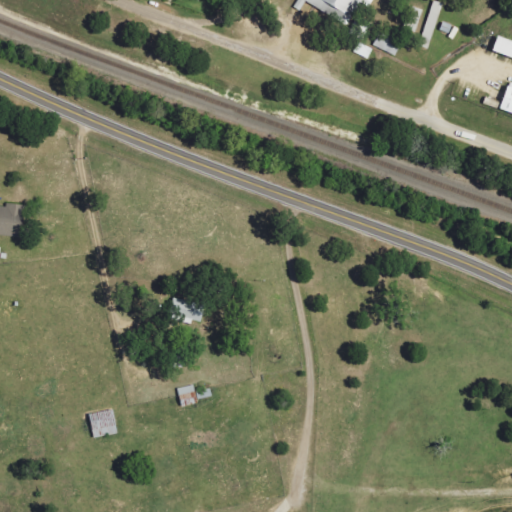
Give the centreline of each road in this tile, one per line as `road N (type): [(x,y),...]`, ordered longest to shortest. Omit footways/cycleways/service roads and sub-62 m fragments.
road 1 (tertiary): [(511,288),(0,76)]
road 2 (residential): [(511,154),(124,0)]
road 3 (residential): [(236,176),(225,206),(231,298),(274,416),(292,511)]
road 4 (residential): [(64,107),(104,401)]
